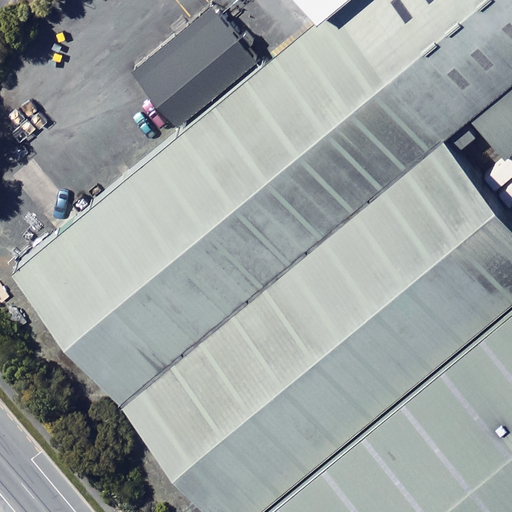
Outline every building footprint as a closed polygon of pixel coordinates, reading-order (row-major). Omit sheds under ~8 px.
[(312,0),(253,49),(174,114),(7,252),(223,511),(237,511),(511,285),(511,209),(439,122),(337,0),(312,0)] [(174,114),(253,49),(213,0),(205,0),(130,62),(174,114)] [(511,0),(337,0),(439,122),(464,101),(511,61),(511,0)] [(511,61),(464,101),(501,146),(511,136),(511,61)] [(511,511),(511,285),(237,511),(511,511)]
